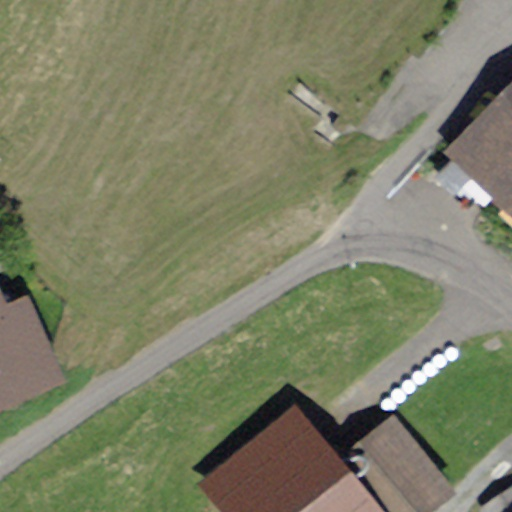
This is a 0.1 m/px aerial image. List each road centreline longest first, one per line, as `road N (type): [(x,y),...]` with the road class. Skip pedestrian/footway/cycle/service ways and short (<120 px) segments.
road 1 (residential): [(346,253),(233,315),(0,466)]
road 2 (residential): [(346,253),(432,109),(511,2)]
road 3 (residential): [(511,311),(407,251),(346,253)]
